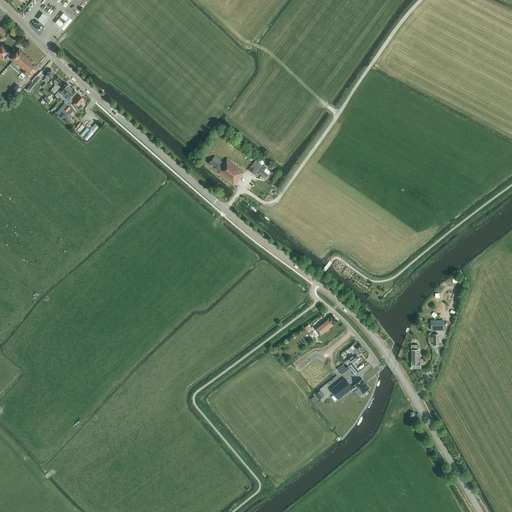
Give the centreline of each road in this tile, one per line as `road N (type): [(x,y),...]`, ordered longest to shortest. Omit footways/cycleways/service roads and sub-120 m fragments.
road 1 (secondary): [(479,511),(364,325),(96,97),(0,0)]
road 2 (track): [(280,194),(420,0)]
